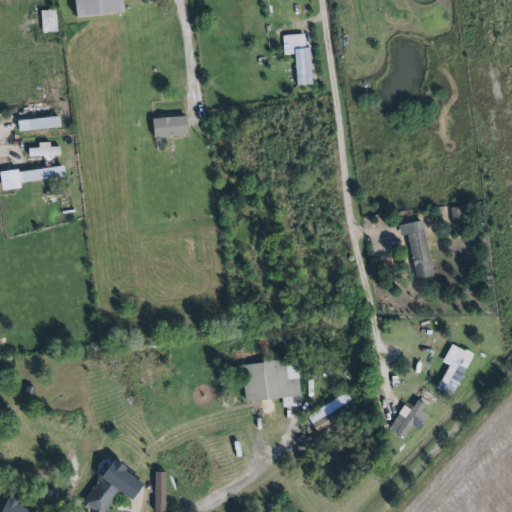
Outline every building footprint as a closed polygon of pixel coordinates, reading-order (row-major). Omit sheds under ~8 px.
[(67,0),(69,18),(117,13),(115,0),(67,0)] [(38,34),(54,33),(52,10),(37,11),(38,34)] [(307,47),(302,47),(301,35),(279,36),(280,55),(291,55),(292,86),(308,85),(307,47)] [(56,127),(55,116),(13,121),(14,132),(56,127)] [(146,119),(148,140),(182,138),(180,116),(146,119)] [(47,143),(34,144),(34,148),(24,149),(25,157),(56,156),(56,147),(47,147),(47,143)] [(15,183),(61,178),(60,167),(0,173),(0,177),(1,191),(16,189),(15,183)] [(395,226),(398,237),(402,236),(411,280),(430,276),(419,221),(395,226)] [(438,363),(444,366),(432,391),(448,398),(468,355),(447,345),(438,363)] [(237,365),(241,403),(279,399),(280,407),(298,405),(294,360),(237,365)] [(352,409),(342,393),(303,417),(313,433),(352,409)] [(408,426),(415,431),(425,416),(419,412),(422,406),(413,400),(401,419),(395,414),(385,429),(400,439),(408,426)] [(85,511),(102,511),(115,494),(124,501),(137,482),(106,461),(76,505),(85,511)] [(160,511),(162,473),(150,473),(149,511),(160,511)] [(27,511),(13,506),(15,500),(4,495),(0,503),(0,511),(27,511)]
